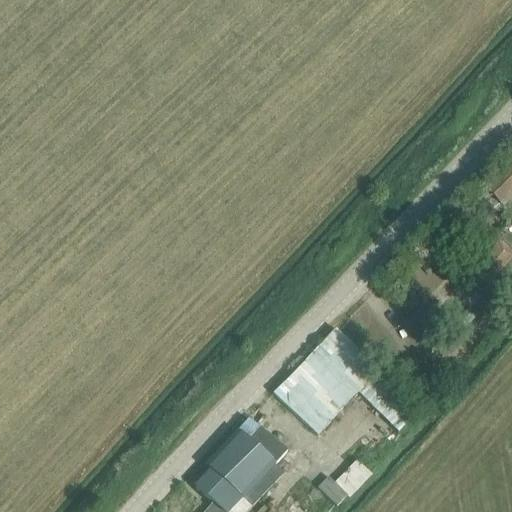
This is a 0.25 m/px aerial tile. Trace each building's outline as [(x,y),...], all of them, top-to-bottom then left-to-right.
[(499,205),(511,191),(511,165),(510,163),(484,189),(499,205)] [(483,289),(511,258),(511,255),(497,242),(467,274),(483,289)] [(316,437),(378,373),(334,330),(272,394),(316,437)] [(203,511),(246,511),(250,509),(294,463),(290,459),(273,443),(259,429),(247,441),(236,432),(204,466),(209,471),(194,488),(212,503),(203,511)] [(369,454),(347,478),(364,493),(386,469),(369,454)]
